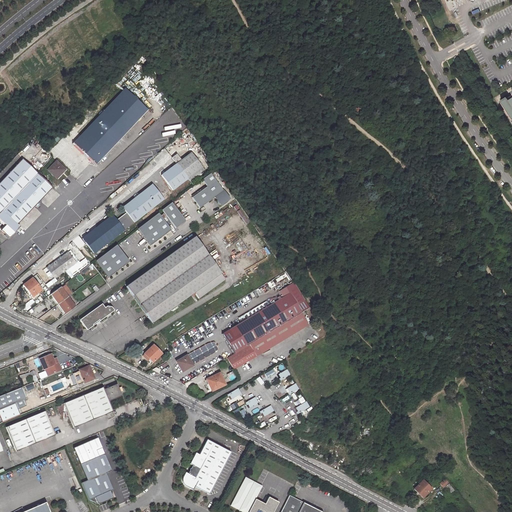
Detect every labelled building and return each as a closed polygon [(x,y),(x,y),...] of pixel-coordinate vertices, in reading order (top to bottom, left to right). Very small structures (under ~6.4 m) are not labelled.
[(123,90),(72,145),(95,167),(147,111),(123,90)] [(508,96),(501,101),(511,117),(511,96),(509,98),(508,96)] [(177,163),(162,175),(173,189),(197,171),(200,173),(204,170),(191,152),(181,160),(177,154),(172,158),(177,163)] [(0,212),(29,182),(36,174),(22,161),(0,184),(0,212)] [(60,174),(65,169),(56,161),(48,170),(58,179),(62,175),(60,174)] [(206,186),(191,197),(199,208),(214,197),(219,204),(228,198),(210,173),(201,179),(206,186)] [(17,224),(34,206),(36,208),(39,204),(37,203),(51,188),(36,174),(29,182),(0,212),(0,221),(5,226),(1,231),(5,235),(5,237),(6,238),(9,238),(9,239),(20,227),(17,224)] [(126,212),(116,220),(112,215),(82,238),(93,253),(123,230),(133,222),(163,198),(151,184),(122,206),(126,212)] [(175,228),(185,221),(171,203),(161,210),(175,228)] [(137,229),(150,245),(170,230),(158,213),(137,229)] [(152,322),(195,291),(199,297),(225,278),(194,236),(125,286),(152,322)] [(108,277),(129,262),(116,245),(96,260),(108,277)] [(54,278),(75,262),(67,251),(47,267),(54,278)] [(21,286),(31,298),(41,289),(31,278),(21,286)] [(51,294),(59,304),(68,296),(60,287),(51,294)] [(250,344),(299,314),(297,310),(287,295),(229,331),(233,337),(239,334),(247,346),(250,344)] [(76,306),(68,296),(59,304),(66,313),(76,306)] [(98,306),(105,317),(106,316),(107,311),(112,312),(114,310),(111,306),(106,306),(104,307),(101,304),(98,306)] [(299,314),(308,309),(305,305),(297,310),(299,314)] [(89,328),(96,323),(97,323),(100,321),(100,320),(105,317),(98,306),(79,320),(84,327),(89,328)] [(256,356),(306,326),(299,314),(250,344),(250,345),(227,359),(234,369),(256,356)] [(153,363),(161,354),(153,345),(144,354),(153,363)] [(40,359),(44,369),(46,368),(49,366),(52,373),(62,369),(58,360),(54,361),(54,359),(51,354),(40,359)] [(183,371),(192,365),(186,356),(177,361),(183,371)] [(94,378),(89,366),(79,370),(80,371),(75,373),(80,384),(84,382),(85,382),(94,378)] [(263,373),(266,380),(276,375),(279,380),(289,375),(286,369),(275,374),(272,369),(263,373)] [(225,385),(219,373),(207,379),(207,380),(205,381),(208,387),(210,386),(212,391),(225,385)] [(288,394),(298,389),(295,383),(285,388),(288,394)] [(103,387),(63,403),(74,427),(113,411),(108,401),(121,396),(116,384),(104,389),(103,387)] [(22,388),(0,396),(0,418),(2,422),(20,415),(18,409),(26,406),(24,400),(26,399),(22,388)] [(229,399),(240,394),(237,388),(226,393),(229,399)] [(253,394),(254,397),(244,401),(247,407),(258,402),(256,399),(258,398),(256,392),(253,394)] [(293,408),(296,413),(308,406),(305,401),(293,408)] [(262,416),(273,411),(270,405),(259,411),(262,416)] [(15,450),(54,435),(44,410),(5,426),(15,450)] [(196,453),(191,463),(194,465),(189,474),(186,472),(184,477),(183,479),(183,481),(184,484),(186,485),(187,486),(193,490),(195,487),(210,494),(232,452),(207,439),(199,454),(196,453)] [(81,463),(88,479),(82,482),(89,499),(100,503),(111,497),(109,491),(111,490),(114,489),(109,478),(110,478),(107,472),(113,469),(106,453),(81,463)] [(245,477),(230,506),(241,511),(244,511),(245,511),(247,511),(248,511),(256,499),(255,497),(257,496),(263,486),(245,477)] [(446,479),(440,484),(443,488),(449,483),(446,479)] [(423,480),(414,489),(422,498),(431,489),(423,480)] [(321,511),(289,496),(288,497),(280,511),(321,511)] [(273,511),(279,502),(269,497),(266,502),(267,503),(267,504),(265,503),(256,499),(248,511),(273,511)] [(19,511),(50,511),(46,501),(19,511)]
